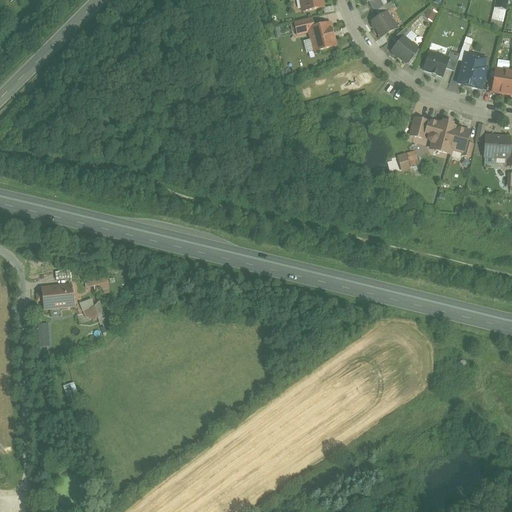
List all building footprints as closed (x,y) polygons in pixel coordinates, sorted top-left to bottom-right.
[(300,0),(303,12),(323,8),(321,0),(300,0)] [(379,0),(368,2),(375,13),(377,11),(384,7),(379,0)] [(508,0),(496,0),(495,7),(507,10),(508,0)] [(384,7),(377,11),(380,16),(394,8),(391,3),(384,7)] [(437,14),(429,9),(424,18),(432,22),(437,14)] [(387,14),(372,22),(381,38),(396,29),(396,26),(394,22),(391,21),(387,14)] [(312,18),(294,23),(297,36),(310,32),(309,29),(314,28),(312,18)] [(314,28),(309,29),(310,32),(312,40),(314,39),(317,51),(335,47),(329,24),(314,28)] [(406,28),(393,40),(398,45),(403,38),(404,39),(410,33),(406,28)] [(398,45),(393,52),(406,63),(417,50),(417,47),(413,44),(410,44),(404,39),(403,38),(398,45)] [(473,40),(466,38),(464,44),(471,46),(473,40)] [(460,55),(458,61),(464,63),(466,55),(468,55),(471,46),(464,44),(460,55)] [(504,50),(503,62),(510,63),(511,51),(504,50)] [(460,55),(450,52),(447,60),(448,60),(445,69),(454,72),(458,61),(460,55)] [(435,56),(430,54),(424,70),(442,77),(445,69),(448,60),(447,60),(441,58),(441,56),(437,55),(435,56)] [(468,55),(466,55),(464,63),(459,84),(481,89),(486,68),(483,68),(485,60),(468,55)] [(510,72),(498,70),(492,92),(506,94),(510,72)] [(428,122),(415,119),(411,136),(425,140),(426,134),(428,122)] [(469,132),(457,129),(457,128),(438,123),(437,124),(429,121),(428,122),(426,134),(430,135),(428,139),(431,143),(434,144),(437,143),(435,151),(450,155),(452,150),(463,153),(464,153),(466,143),(469,132)] [(485,126),(479,125),(476,141),(482,143),(485,126)] [(510,138),(486,137),(485,157),(507,158),(509,158),(509,148),(510,138)] [(473,145),(466,143),(464,153),(463,153),(463,155),(470,157),(473,145)] [(405,155),(408,167),(418,165),(415,153),(405,155)] [(408,167),(405,155),(399,157),(403,173),(409,171),(408,167)] [(106,277),(99,279),(93,281),(93,279),(84,281),(86,288),(94,287),(95,292),(108,288),(106,277)] [(71,286),(42,289),(42,295),(37,295),(38,302),(43,302),(44,311),(74,308),(71,286)] [(94,307),(88,310),(92,320),(98,318),(94,307)] [(38,324),(39,347),(50,347),(49,324),(38,324)] [(64,386),(71,406),(81,402),(74,383),(64,386)]
